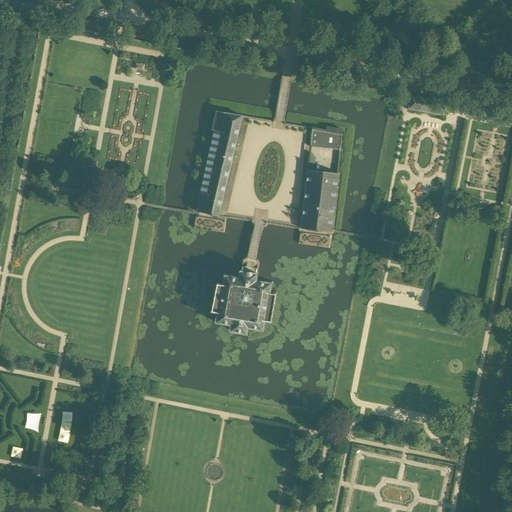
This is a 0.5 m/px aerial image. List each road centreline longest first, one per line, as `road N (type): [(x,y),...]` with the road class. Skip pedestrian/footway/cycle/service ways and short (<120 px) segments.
road 1 (track): [(38,0),(511,95)]
road 2 (track): [(0,113),(18,16),(38,0)]
